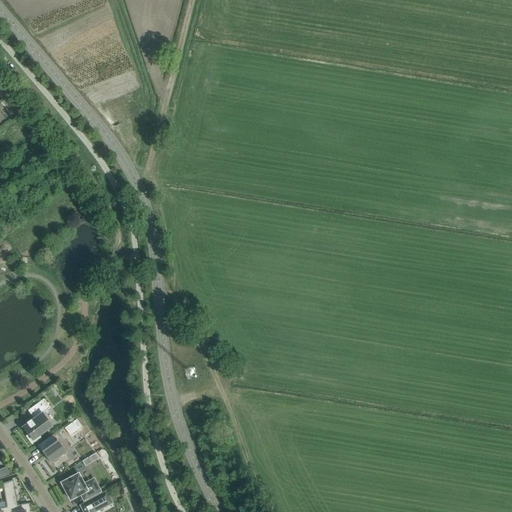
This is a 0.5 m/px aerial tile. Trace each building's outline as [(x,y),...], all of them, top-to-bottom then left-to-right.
[(0,82),(0,95),(2,98),(8,93),(0,82)] [(22,428),(25,432),(27,434),(28,435),(26,437),(32,445),(40,438),(39,437),(46,432),(49,429),(45,423),(48,421),(43,414),(50,408),(44,399),(28,411),(29,412),(34,419),(33,420),(32,421),(31,420),(26,424),(27,425),(23,428),(23,427),(22,428)] [(51,463),(52,462),(53,463),(56,467),(61,463),(67,459),(64,454),(66,452),(58,441),(57,442),(52,435),(38,446),(46,458),(47,458),(51,463)] [(89,457),(92,463),(99,458),(96,453),(89,457)] [(6,467),(0,469),(0,477),(9,474),(6,467)] [(80,495),(84,501),(101,492),(94,479),(83,485),(78,475),(68,480),(68,479),(60,483),(64,491),(65,490),(71,500),(80,495)] [(3,484),(7,507),(7,511),(32,511),(31,511),(29,504),(17,506),(13,480),(3,484)] [(112,504),(106,492),(80,506),(83,511),(99,511),(98,510),(103,508),(112,504)]
